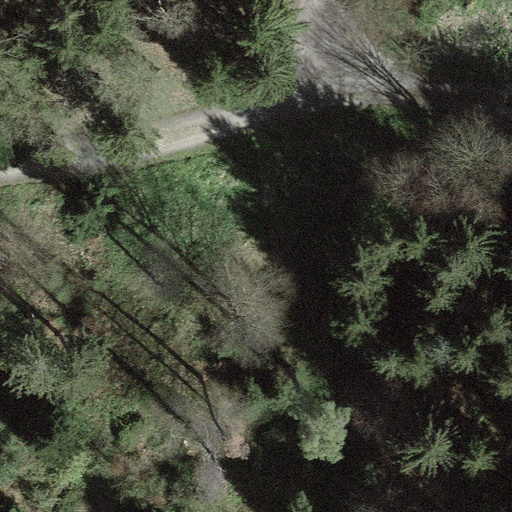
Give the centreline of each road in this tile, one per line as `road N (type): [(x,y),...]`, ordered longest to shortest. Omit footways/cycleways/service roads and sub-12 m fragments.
road 1 (track): [(0,163),(144,146),(264,112),(313,75),(320,0)]
road 2 (track): [(313,75),(511,85)]
